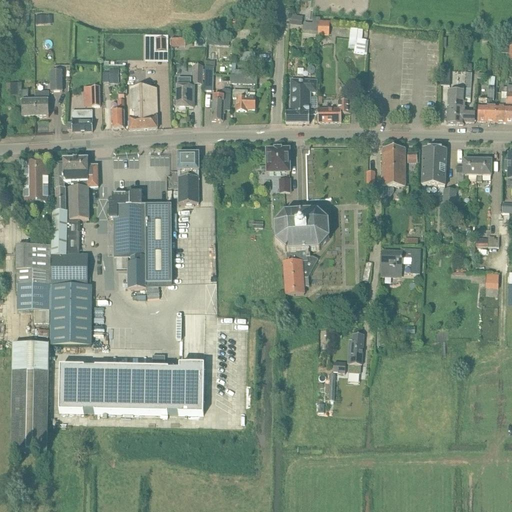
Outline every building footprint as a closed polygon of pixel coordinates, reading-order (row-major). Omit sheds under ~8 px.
[(17,15),(16,28),(27,29),(28,16),(17,15)] [(36,16),(36,25),(44,25),(44,16),(36,16)] [(295,22),(295,42),(315,42),(315,22),(295,22)] [(330,24),(319,23),(318,36),(329,36),(330,24)] [(363,40),(364,30),(351,29),(350,48),(358,48),(358,53),(368,54),(368,40),(363,40)] [(152,48),(154,42),(141,37),(139,43),(152,48)] [(171,47),(186,48),(186,39),(171,39),(171,47)] [(158,55),(167,55),(167,42),(157,42),(158,55)] [(213,93),(213,74),(213,69),(214,69),(214,63),(206,63),(206,68),(204,68),(204,93),(213,93)] [(201,86),(201,69),(194,69),(193,86),(201,86)] [(110,71),(110,80),(119,80),(119,71),(110,71)] [(441,72),(441,87),(449,87),(450,72),(441,72)] [(62,92),(62,73),(51,73),(51,93),(62,92)] [(477,75),(473,75),(466,75),(466,90),(466,101),(476,101),(476,84),(481,84),(481,80),(477,80),(477,75)] [(257,77),(247,77),(232,77),(231,84),(257,85),(257,77)] [(178,79),(177,99),(177,109),(193,109),(194,88),(190,88),(191,80),(178,79)] [(315,81),(310,81),(291,81),(291,114),(286,114),(286,125),(309,125),(309,115),(310,93),(315,93),(315,81)] [(21,85),(10,85),(11,96),(22,96),(21,92),(21,85)] [(507,101),(506,124),(511,124),(511,87),(507,88),(507,93),(502,93),(502,101),(507,101)] [(129,121),(129,122),(130,132),(157,130),(155,90),(130,91),(132,121),(129,121)] [(48,91),(35,92),(35,101),(35,118),(49,118),(49,108),(48,91)] [(223,91),(223,96),(213,96),(213,102),(211,102),(210,110),(212,110),(212,123),(223,123),(223,115),(225,115),(225,112),(230,112),(231,91),(223,91)] [(457,100),(465,101),(466,92),(448,91),(447,125),(456,126),(457,100)] [(27,92),(21,92),(22,96),(22,109),(22,118),(35,118),(35,101),(27,101),(27,92)] [(255,94),(247,94),(247,92),(233,92),(233,99),(237,99),(236,112),(247,112),(247,110),(255,111),(255,100),(255,94)] [(111,114),(111,121),(111,131),(125,130),(125,120),(123,97),(117,97),(118,114),(111,114)] [(464,126),(464,124),(474,124),(475,124),(475,108),(473,108),(473,103),(468,103),(468,108),(469,108),(469,114),(465,113),(465,101),(457,100),(456,126),(464,126)] [(486,123),(487,100),(478,100),(477,123),(486,123)] [(492,100),(487,100),(486,123),(496,124),(497,107),(491,106),(492,100)] [(497,107),(496,124),(506,124),(507,101),(502,101),(501,107),(497,107)] [(317,110),(317,114),(318,124),(341,124),(341,115),(350,115),(350,102),(338,102),(338,110),(317,110)] [(72,124),(67,124),(67,132),(72,132),(72,133),(93,133),(93,132),(92,123),(92,118),(92,112),(72,112),(72,118),(72,124)] [(405,188),(405,150),(405,149),(383,149),(383,188),(405,188)] [(423,160),(422,185),(445,186),(446,160),(446,150),(423,150),(423,160)] [(289,151),(267,152),(267,175),(290,175),(289,151)] [(199,155),(178,155),(178,173),(180,173),(180,178),(178,178),(179,206),(199,206),(199,178),(197,178),(196,173),(199,173),(199,155)] [(64,165),(55,165),(55,175),(56,213),(53,213),(52,248),(51,287),(88,287),(88,256),(80,256),(80,221),(89,221),(88,189),(91,189),(91,194),(99,194),(98,177),(98,167),(88,167),(88,161),(63,162),(64,165)] [(477,177),(478,161),(464,161),(463,169),(457,169),(456,183),(468,184),(468,177),(477,177)] [(477,177),(477,184),(482,184),(482,177),(491,178),(492,162),(478,161),(477,177)] [(50,203),(49,174),(49,164),(24,164),(24,205),(42,204),(42,212),(51,212),(51,203),(50,203)] [(290,181),(279,181),(280,194),(290,194),(290,181)] [(455,191),(446,191),(446,214),(455,214),(455,191)] [(128,265),(128,290),(146,290),(146,285),(172,285),(172,206),(142,207),(142,193),(130,193),(130,195),(112,196),(112,201),(111,201),(109,202),(109,220),(114,220),(114,258),(131,258),(131,265),(128,265)] [(286,297),(294,296),(304,296),(304,288),(309,288),(308,279),(318,261),(313,258),(310,258),(310,253),(319,252),(329,240),(328,223),(317,213),(285,215),(275,226),(276,244),(286,252),(285,253),(286,254),(287,253),(288,253),(288,263),(284,263),(286,297)] [(489,240),(474,240),(474,248),(489,248),(489,240)] [(51,287),(52,248),(17,248),(17,272),(17,295),(18,295),(19,313),(29,313),(36,313),(50,313),(51,287)] [(402,250),(402,254),(382,253),(381,276),(401,277),(402,260),(411,261),(411,275),(420,276),(421,251),(402,250)] [(487,290),(499,291),(500,276),(487,275),(487,290)] [(50,313),(50,327),(50,348),(90,348),(91,287),(88,287),(51,287),(50,313)] [(50,313),(36,313),(35,327),(50,327),(50,313)] [(353,336),(352,349),(349,349),(348,366),(362,367),(364,337),(353,336)] [(47,454),(49,370),(49,346),(14,346),(12,454),(47,454)] [(346,364),(334,363),(333,374),(346,374),(346,364)] [(60,368),(59,414),(84,414),(95,414),(144,415),(168,416),(168,415),(179,416),(203,417),(204,367),(180,367),(179,371),(169,371),(169,370),(96,369),(85,369),(60,368)]
